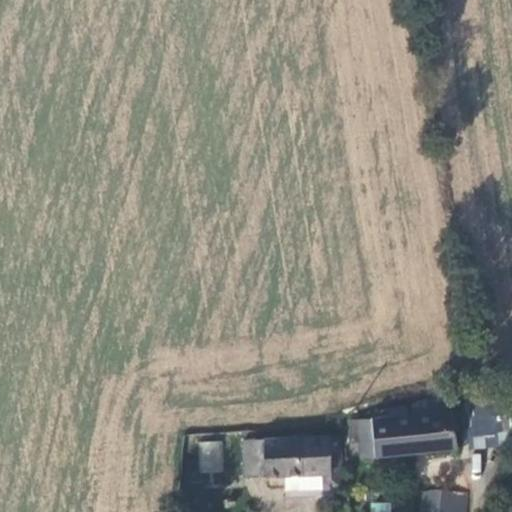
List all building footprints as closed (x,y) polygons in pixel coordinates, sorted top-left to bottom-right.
[(507,406),(464,409),(469,457),(511,454),(507,406)] [(359,459),(457,450),(452,409),(369,417),(369,440),(356,441),(359,459)] [(325,473),(324,438),(237,439),(237,462),(238,474),(325,473)] [(199,441),(198,473),(222,473),(223,441),(199,441)] [(467,511),(469,492),(422,488),(420,511),(467,511)] [(370,511),(390,511),(391,502),(370,502),(370,511)]
